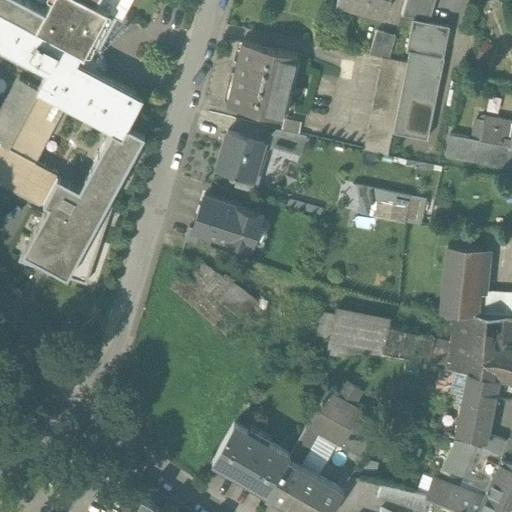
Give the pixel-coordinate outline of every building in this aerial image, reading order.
[(127,125),(143,96),(102,74),(106,68),(101,48),(100,48),(117,16),(86,0),(51,0),(46,11),(26,0),(0,0),(0,45),(47,71),(38,88),(36,91),(66,107),(111,131),(117,120),(127,125)] [(86,0),(117,16),(121,19),(131,0),(86,0)] [(389,0),(337,0),(337,1),(385,15),(389,0)] [(406,0),(402,16),(429,21),(435,0),(406,0)] [(449,27),(414,19),(407,51),(410,52),(393,132),(427,139),(444,58),(442,57),(449,27)] [(376,31),(370,55),(390,59),(396,37),(376,31)] [(488,39),(482,37),(476,60),(487,63),(492,45),(486,43),(488,39)] [(296,56),(244,43),(229,106),(281,119),(296,56)] [(363,150),(387,156),(407,63),(382,58),(363,150)] [(17,77),(0,109),(0,141),(36,161),(36,160),(57,121),(66,107),(36,91),(38,88),(17,77)] [(509,146),(511,135),(511,121),(486,117),(481,141),(509,146)] [(300,123),(281,119),(278,130),(280,131),(297,135),(300,123)] [(47,206),(17,261),(39,268),(41,263),(47,267),(45,270),(86,283),(112,206),(107,204),(145,135),(127,125),(117,120),(111,131),(80,188),(59,177),(57,171),(36,160),(36,161),(0,141),(0,184),(38,205),(43,204),(47,206)] [(280,131),(278,130),(275,129),(263,143),(262,150),(275,148),(299,156),(305,137),(297,135),(280,131)] [(263,143),(229,133),(218,170),(239,176),(237,181),(257,187),(264,163),(258,161),(262,150),(263,143)] [(511,135),(509,146),(481,141),(450,135),(446,158),(511,170),(511,135)] [(422,199),(332,180),(326,206),(405,223),(405,220),(417,223),(422,199)] [(262,215),(203,196),(193,229),(192,230),(211,236),(226,241),(226,243),(248,250),(248,249),(250,249),(262,215)] [(211,236),(192,230),(193,229),(189,228),(185,240),(207,248),(211,236)] [(511,294),(478,292),(482,250),(447,246),(441,312),(455,313),(505,317),(511,317),(511,294)] [(222,273),(218,278),(193,259),(170,287),(228,332),(255,297),(222,273)] [(467,374),(497,379),(511,382),(511,348),(501,347),(505,317),(455,313),(452,340),(452,342),(446,370),(454,371),(467,374)] [(317,337),(330,340),(335,317),(321,314),(317,337)] [(368,354),(381,357),(387,328),(335,317),(330,340),(326,358),(368,354)] [(429,366),(435,339),(387,328),(381,357),(429,366)] [(446,370),(452,342),(435,339),(429,366),(446,370)] [(467,374),(454,371),(449,393),(463,395),(467,374)] [(503,455),(509,441),(486,435),(497,379),(467,374),(463,395),(455,435),(482,442),(480,449),(503,455)] [(334,396),(354,408),(362,394),(342,382),(334,396)] [(321,399),(354,418),(347,430),(370,443),(381,423),(354,408),(334,396),(326,392),(321,399)] [(289,455),(287,458),(314,473),(335,436),(342,440),(347,430),(354,418),(321,399),(289,455)] [(267,493),(287,458),(289,455),(234,422),(212,460),(267,493)] [(511,457),(511,432),(511,435),(509,441),(503,455),(511,457)] [(461,481),(477,448),(455,440),(440,472),(461,481)] [(487,490),(503,455),(480,449),(477,448),(461,481),(487,490)] [(511,511),(511,457),(503,455),(487,490),(482,503),(477,511),(511,511)] [(266,495),(296,511),(330,511),(343,490),(314,473),(287,458),(267,493),(266,495)] [(434,480),(428,496),(444,503),(466,511),(477,511),(482,503),(469,492),(434,480)] [(377,496),(424,511),(439,511),(444,503),(428,496),(381,484),(377,496)] [(140,498),(128,491),(116,511),(165,511),(151,504),(153,501),(142,495),(140,498)] [(466,511),(444,503),(439,511),(466,511)]
